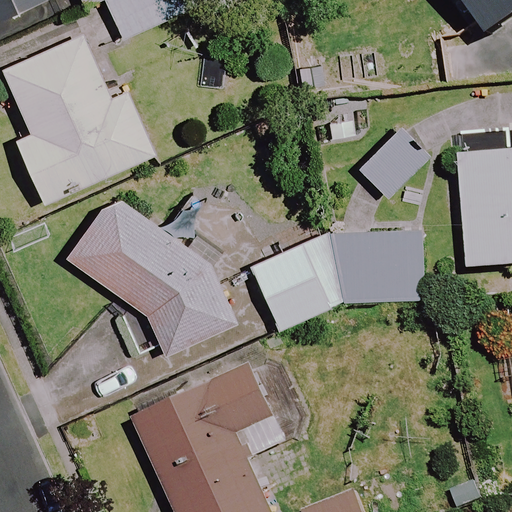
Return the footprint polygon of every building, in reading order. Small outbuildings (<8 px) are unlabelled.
[(0,0),(0,17),(43,0),(0,0)] [(71,0),(77,12),(100,3),(127,66),(166,49),(145,0),(71,0)] [(511,0),(425,0),(430,7),(418,15),(437,45),(454,34),(472,61),(511,35),(511,0)] [(106,99),(78,36),(0,69),(0,72),(26,134),(9,141),(36,205),(149,156),(122,92),(106,99)] [(511,127),(507,128),(452,132),(463,271),(511,267),(511,127)] [(419,163),(389,134),(353,171),(383,200),(419,163)] [(63,264),(111,295),(135,361),(219,332),(186,244),(108,194),(63,264)] [(419,300),(416,239),(336,231),(246,266),(270,330),(340,304),(419,300)] [(267,421),(244,371),(129,423),(169,511),(262,511),(229,439),(267,421)] [(354,511),(347,496),(311,511),(354,511)]
